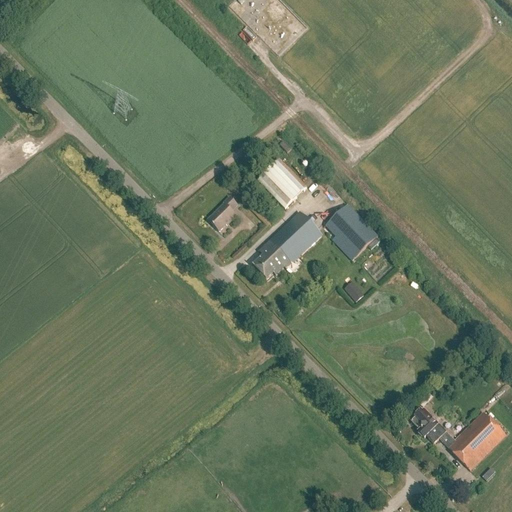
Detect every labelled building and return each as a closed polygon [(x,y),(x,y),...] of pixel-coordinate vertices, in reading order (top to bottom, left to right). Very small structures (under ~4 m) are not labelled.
[(286,153),(289,149),(282,141),(278,144),(286,153)] [(285,210),(306,189),(279,161),(257,182),(285,210)] [(232,212),(238,207),(230,199),(224,205),(225,206),(208,222),(219,234),(229,225),(230,225),(237,218),(232,212)] [(337,239),(333,243),(353,263),(378,239),(349,209),(327,229),(337,239)] [(322,239),(300,215),(259,253),(264,258),(253,268),(267,282),(274,275),(276,278),(285,270),(286,272),(292,267),(322,239)] [(469,472),(505,438),(484,415),(451,447),(442,438),(446,434),(438,426),(437,426),(424,412),(422,414),(421,413),(415,418),(416,419),(412,423),(420,431),(417,434),(423,439),(425,437),(432,446),(438,440),(469,472)]
